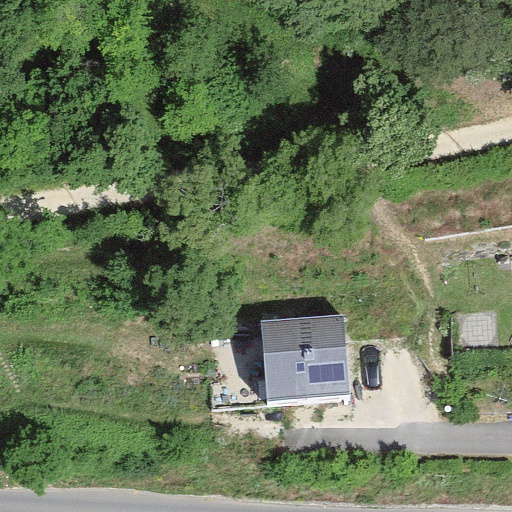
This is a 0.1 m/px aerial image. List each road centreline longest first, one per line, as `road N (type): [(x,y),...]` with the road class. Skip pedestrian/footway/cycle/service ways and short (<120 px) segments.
road 1 (track): [(511,127),(96,208),(0,215)]
road 2 (residential): [(511,440),(298,440)]
